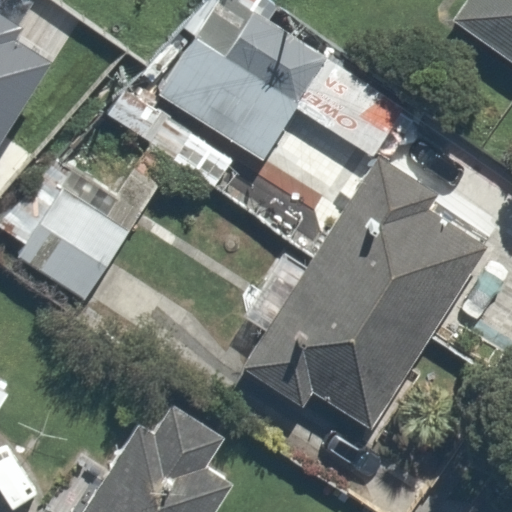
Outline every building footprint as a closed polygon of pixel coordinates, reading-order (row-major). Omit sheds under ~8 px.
[(439,107),(263,0),(213,0),(194,32),(405,161),(439,107)] [(511,0),(457,0),(448,14),(511,58),(511,0)] [(91,293),(153,196),(70,143),(8,240),(91,293)] [(247,310),(262,318),(240,357),(315,400),(324,384),(378,415),(484,230),(360,159),(298,267),(278,255),(247,310)] [(0,401),(16,378),(0,367),(0,401)] [(208,511),(238,468),(212,451),(231,424),(176,388),(158,415),(142,405),(71,511),(208,511)]
